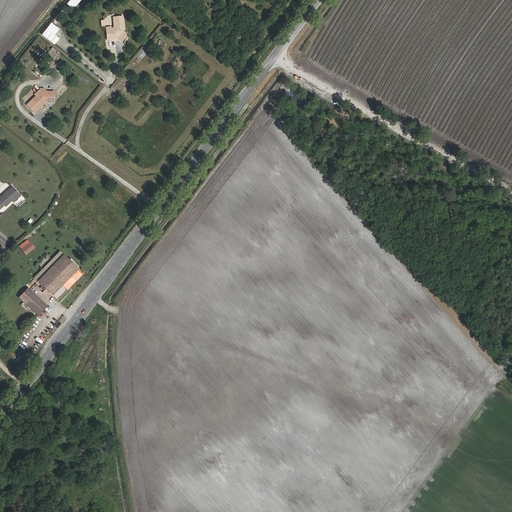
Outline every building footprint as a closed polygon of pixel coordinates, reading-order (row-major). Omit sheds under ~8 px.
[(70,0),(67,4),(73,10),(81,0),(70,0)] [(109,17),(110,27),(107,29),(102,29),(103,40),(108,40),(108,38),(111,38),(113,38),(120,30),(119,17),(109,17)] [(56,35),(60,29),(52,22),(42,35),(55,45),(60,38),(56,35)] [(38,92),(40,94),(28,104),(35,112),(40,107),(47,101),(56,102),(57,91),(49,91),(46,88),(43,88),(38,92)] [(0,195),(0,206),(4,203),(5,205),(12,198),(18,193),(12,185),(0,195)] [(77,268),(59,252),(43,269),(47,272),(38,281),(52,294),(77,268)] [(39,317),(48,307),(30,290),(21,299),(39,317)]
